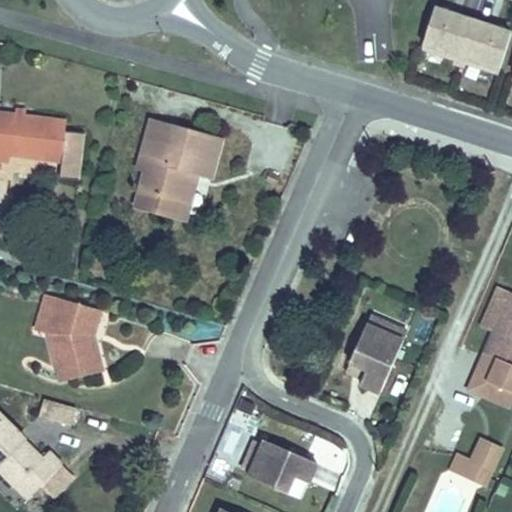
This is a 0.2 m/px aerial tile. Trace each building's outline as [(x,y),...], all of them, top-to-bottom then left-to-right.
[(502,71),(511,41),(511,30),(437,6),(425,47),(502,71)] [(86,180),(90,133),(70,132),(71,122),(0,117),(0,159),(13,161),(68,164),(67,178),(86,180)] [(226,136),(154,119),(146,153),(154,155),(142,206),(178,215),(192,165),(204,167),(218,170),(226,136)] [(0,166),(13,167),(13,161),(0,159),(0,166)] [(204,167),(192,165),(178,215),(192,218),(204,167)] [(395,193),(396,179),(376,178),(375,192),(395,193)] [(488,284),(471,324),(488,331),(506,291),(488,284)] [(511,294),(506,291),(488,331),(477,356),(490,361),(482,381),(511,393),(511,390),(511,294)] [(59,383),(99,368),(86,327),(89,311),(52,303),(44,339),(59,383)] [(372,322),(368,330),(404,346),(408,338),(372,322)] [(404,346),(368,330),(351,368),(367,375),(363,384),(361,389),(381,398),(404,346)] [(490,361),(477,356),(462,388),(505,407),(511,393),(482,381),(490,361)] [(351,368),(347,377),(363,384),(367,375),(351,368)] [(76,410),(43,402),(40,417),(72,425),(76,410)] [(0,477),(13,489),(25,474),(40,486),(60,463),(51,456),(46,461),(0,421),(0,477)] [(491,474),(504,445),(483,437),(471,466),(491,474)] [(263,449),(255,445),(242,474),(250,477),(263,449)] [(250,477),(249,482),(287,498),(294,482),(308,488),(317,468),(265,445),(263,449),(250,477)] [(25,474),(13,489),(26,501),(40,486),(25,474)] [(308,488),(294,482),(287,498),(301,505),(308,488)]
